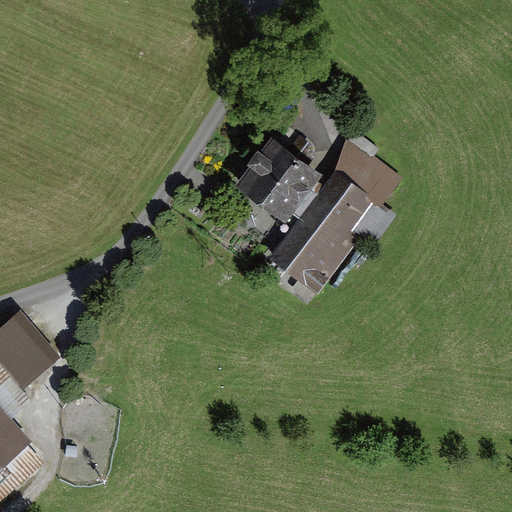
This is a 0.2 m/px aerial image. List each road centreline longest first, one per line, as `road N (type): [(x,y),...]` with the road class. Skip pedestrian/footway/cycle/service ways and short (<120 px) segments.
road 1 (track): [(270,0),(253,59),(130,243),(101,264),(0,302)]
road 2 (track): [(278,0),(333,141)]
